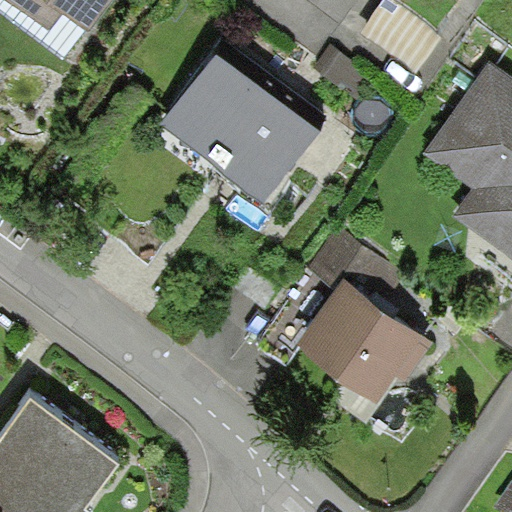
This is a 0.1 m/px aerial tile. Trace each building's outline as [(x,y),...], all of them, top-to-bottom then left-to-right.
[(8,0),(55,33),(65,20),(87,37),(114,0),(8,0)] [(405,0),(437,23),(453,0),(405,0)] [(329,117),(223,40),(160,127),(237,182),(265,203),(329,117)] [(332,43),(316,65),(357,95),(373,73),(332,43)] [(511,79),(491,64),(425,155),(477,192),(458,217),(511,256),(511,79)] [(406,270),(342,226),(310,269),(318,275),(299,301),(291,295),(258,338),(289,361),(300,346),(343,378),(330,395),(365,421),(395,380),(412,378),(435,344),(381,307),(406,270)] [(250,266),(235,285),(266,308),(280,289),(250,266)] [(113,455),(25,392),(0,425),(0,503),(12,511),(83,511),(88,506),(80,501),(113,455)] [(511,511),(511,491),(499,511),(511,511)]
